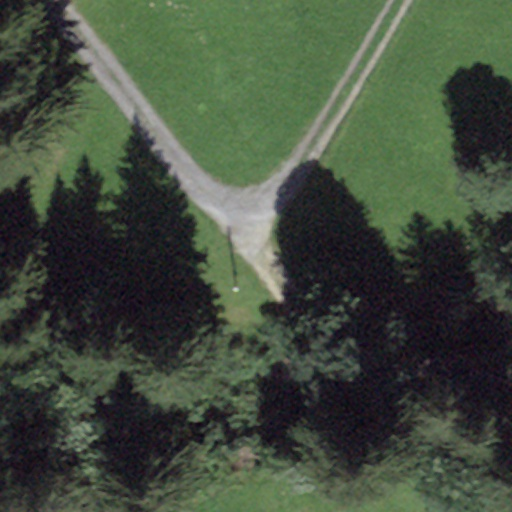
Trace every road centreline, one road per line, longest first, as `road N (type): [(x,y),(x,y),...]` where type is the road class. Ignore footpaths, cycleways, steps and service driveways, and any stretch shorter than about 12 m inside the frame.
road 1 (track): [(399,0),(282,196),(251,217),(226,214),(194,195),(44,0)]
road 2 (track): [(511,355),(311,302),(264,255),(251,217)]
